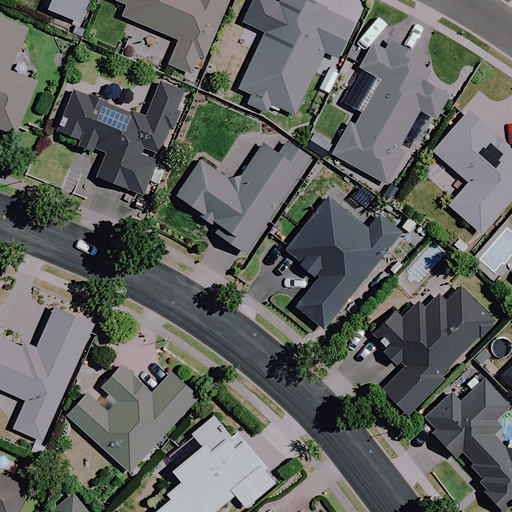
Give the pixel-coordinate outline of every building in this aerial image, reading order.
[(49,0),(45,10),(77,24),(87,0),(49,0)] [(227,0),(107,0),(124,7),(119,18),(176,41),(165,66),(190,77),(197,62),(201,63),(227,0)] [(353,25),(324,11),(326,8),(311,0),(280,0),(236,88),(249,95),(245,103),(264,113),(269,104),(292,116),(323,54),(335,60),(353,25)] [(26,28),(0,17),(0,131),(13,137),(35,83),(8,73),(26,28)] [(356,69),(379,81),(374,90),(354,79),(340,105),(359,116),(353,128),(349,127),(332,158),(397,193),(414,161),(397,151),(417,113),(434,122),(448,96),(411,76),(420,59),(387,41),(382,50),(370,44),(356,69)] [(184,94),(158,84),(144,120),(72,91),(56,132),(76,140),(75,145),(103,156),(94,178),(141,196),(155,161),(158,162),(184,94)] [(511,151),(509,154),(474,123),(465,115),(431,153),(466,184),(446,207),(478,235),(511,196),(511,151)] [(230,149),(218,166),(196,152),(168,193),(202,216),(197,223),(244,254),(308,159),(289,147),(281,158),(261,145),(249,162),(230,149)] [(284,252),(297,263),(294,267),(314,282),(294,308),(322,330),(397,233),(377,217),(366,231),(325,199),(284,252)] [(367,337),(382,352),(379,355),(396,374),(381,389),(406,414),(442,379),(438,376),(492,324),(453,284),(427,309),(418,299),(407,310),(401,303),(367,337)] [(91,326),(49,307),(30,349),(0,335),(0,391),(23,401),(11,429),(40,442),(91,326)] [(511,360),(497,375),(511,390),(511,360)] [(150,395),(119,367),(99,390),(90,399),(84,394),(63,416),(127,475),(195,400),(168,375),(150,395)] [(504,511),(511,505),(511,448),(506,454),(485,430),(508,409),(473,371),(418,421),(453,460),(458,455),(480,479),(474,484),(498,511),(504,511)] [(170,472),(178,481),(163,494),(168,499),(152,511),(213,511),(233,496),(243,508),(274,483),(234,434),(229,437),(212,416),(189,435),(199,448),(170,472)] [(16,511),(27,491),(0,477),(0,511),(16,511)]
